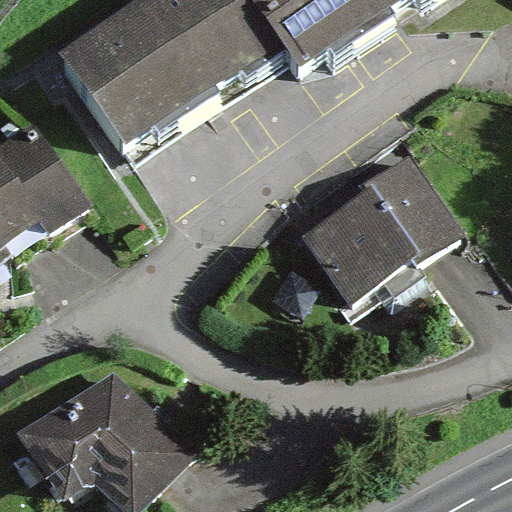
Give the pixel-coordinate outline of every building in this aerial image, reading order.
[(138,160),(288,57),(248,0),(166,0),(72,65),(138,160)] [(248,0),(288,57),(306,83),(427,0),(248,0)] [(49,127),(0,162),(0,267),(57,226),(71,245),(113,214),(49,127)] [(431,171),(317,247),(366,320),(480,244),(431,171)] [(134,384),(35,440),(86,502),(112,484),(139,511),(171,511),(214,469),(134,384)]
